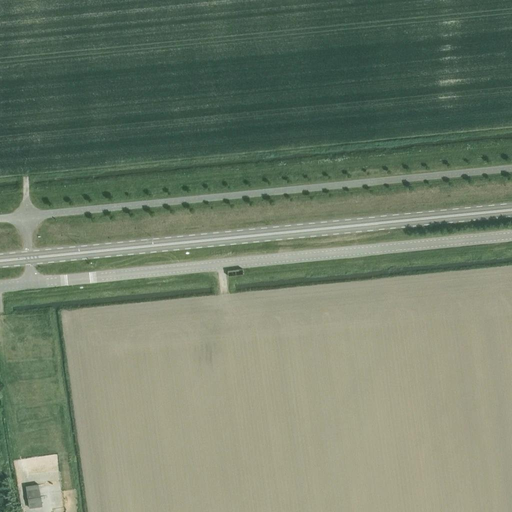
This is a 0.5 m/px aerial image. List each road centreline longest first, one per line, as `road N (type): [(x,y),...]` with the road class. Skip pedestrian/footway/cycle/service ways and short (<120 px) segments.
road 1 (unclassified): [(511,168),(25,216)]
road 2 (secondary): [(29,258),(511,210)]
road 3 (unclassified): [(30,283),(511,235)]
